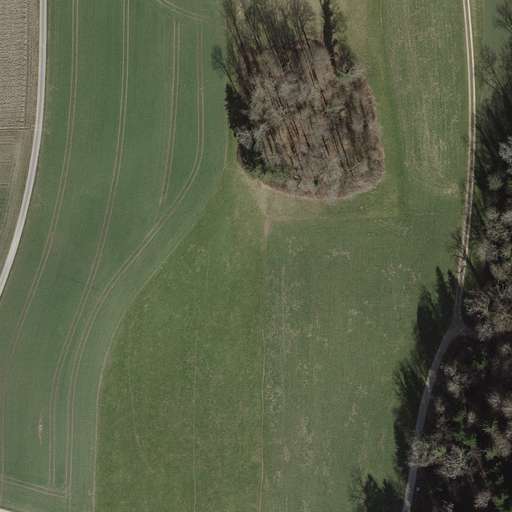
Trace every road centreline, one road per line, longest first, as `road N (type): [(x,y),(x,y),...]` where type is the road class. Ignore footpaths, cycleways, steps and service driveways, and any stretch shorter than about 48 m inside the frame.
road 1 (track): [(453,325),(474,127),(467,0)]
road 2 (track): [(43,0),(36,146),(0,288)]
road 3 (track): [(406,511),(430,381),(453,325)]
road 4 (track): [(501,511),(484,436),(493,335)]
